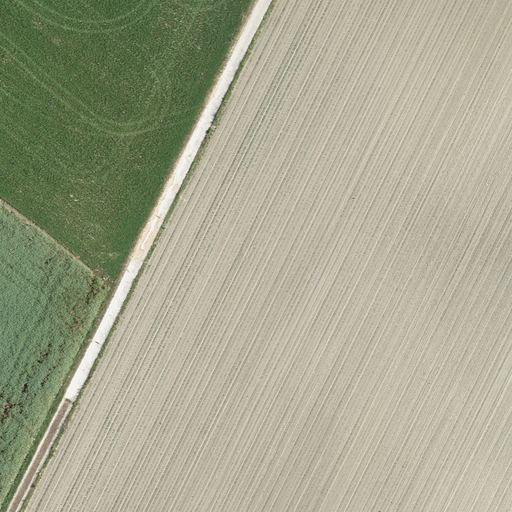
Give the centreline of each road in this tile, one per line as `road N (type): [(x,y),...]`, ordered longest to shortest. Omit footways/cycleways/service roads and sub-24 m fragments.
road 1 (track): [(265,0),(66,401)]
road 2 (unknown): [(12,511),(66,401)]
